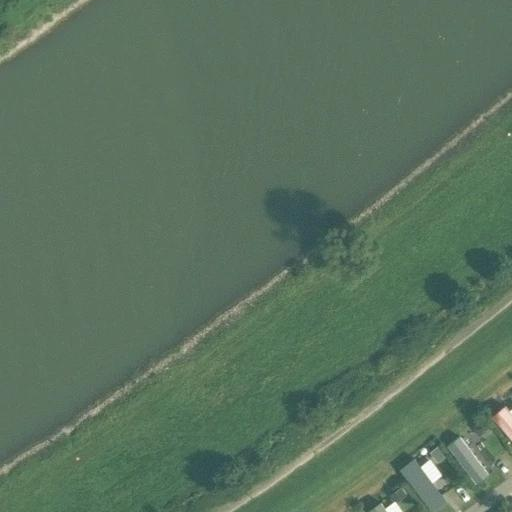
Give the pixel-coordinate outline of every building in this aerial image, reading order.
[(511,414),(505,407),(493,417),(511,441),(511,414)] [(485,421),(473,430),(479,438),(490,429),(485,421)] [(460,437),(447,447),(477,485),(489,475),(460,437)] [(438,448),(430,453),(438,464),(445,457),(438,448)] [(414,459),(400,471),(431,511),(433,511),(447,502),(414,459)] [(439,474),(432,479),(443,494),(450,490),(439,474)] [(387,511),(382,503),(368,511),(387,511)]
